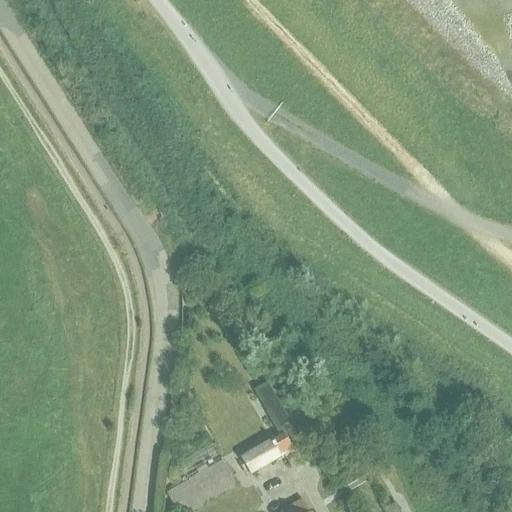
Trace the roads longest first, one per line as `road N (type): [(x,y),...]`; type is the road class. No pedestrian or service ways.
road 1 (unknown): [(0,74),(117,259),(130,307),(132,355),(110,511)]
road 2 (unclassified): [(0,7),(158,257)]
road 3 (unclassified): [(144,511),(166,318),(158,257)]
